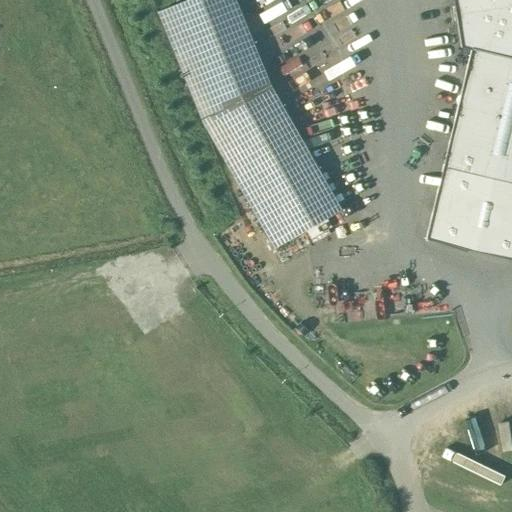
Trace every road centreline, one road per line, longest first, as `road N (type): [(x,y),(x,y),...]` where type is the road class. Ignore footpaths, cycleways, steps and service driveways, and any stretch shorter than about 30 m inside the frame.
road 1 (unclassified): [(92,0),(199,245),(241,304),(386,440)]
road 2 (unclassified): [(511,370),(437,400),(386,440)]
